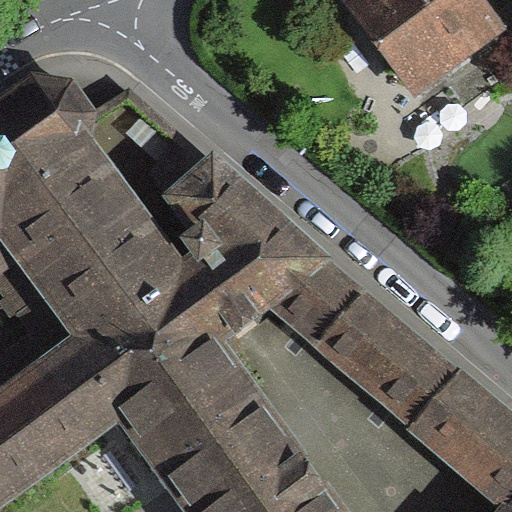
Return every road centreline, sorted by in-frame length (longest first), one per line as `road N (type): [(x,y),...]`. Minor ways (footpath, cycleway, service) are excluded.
road 1 (residential): [(511,354),(109,3)]
road 2 (residential): [(0,57),(109,3)]
